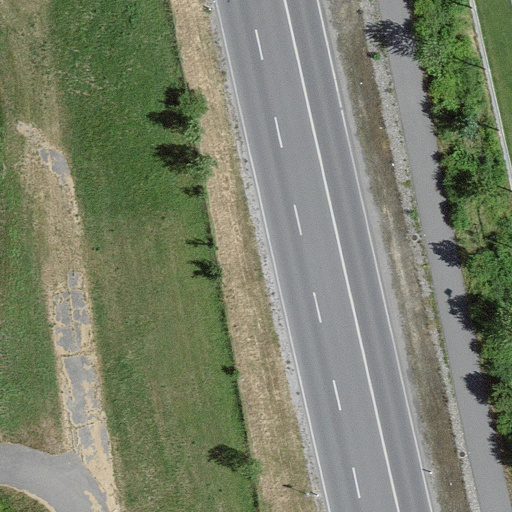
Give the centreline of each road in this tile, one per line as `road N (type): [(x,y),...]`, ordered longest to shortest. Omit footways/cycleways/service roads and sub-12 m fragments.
road 1 (secondary): [(282,0),(394,511)]
road 2 (track): [(92,511),(93,468),(33,52),(25,19),(9,0)]
